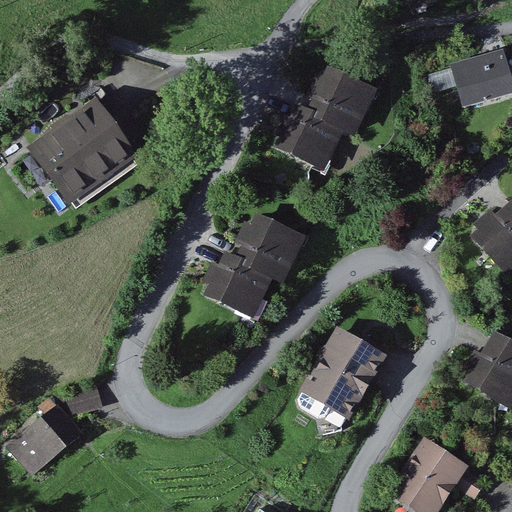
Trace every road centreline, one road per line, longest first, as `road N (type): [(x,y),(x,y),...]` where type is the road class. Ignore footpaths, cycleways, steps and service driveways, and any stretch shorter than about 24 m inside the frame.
road 1 (residential): [(266,68),(133,344),(127,383),(138,407),(161,425),(196,427),(344,276),(395,265),(434,301),(437,333),(344,511)]
road 2 (track): [(0,97),(67,43),(95,38),(182,64),(266,68)]
